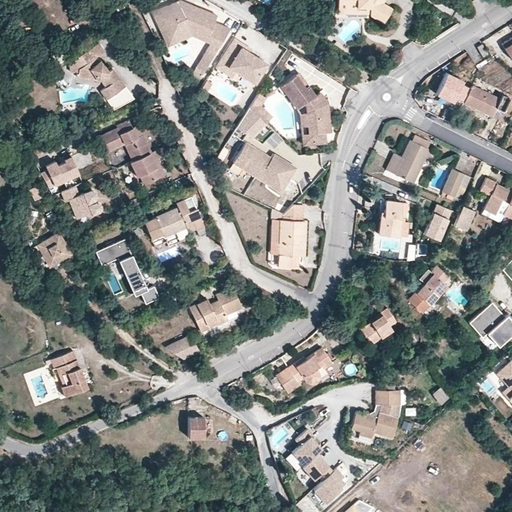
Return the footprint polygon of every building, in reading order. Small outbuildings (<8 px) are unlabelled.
[(192,4),(183,0),(175,0),(152,11),(160,29),(165,27),(169,36),(189,27),(206,35),(204,39),(217,45),(227,28),(212,21),(214,14),(198,6),(196,9),(191,7),(192,4)] [(338,0),(338,11),(343,11),(348,10),(356,8),(358,15),(364,15),(367,10),(369,12),(369,13),(383,22),(392,7),(383,1),(383,0),(338,0)] [(165,27),(160,29),(167,44),(190,33),(204,39),(206,35),(189,27),(169,36),(165,27)] [(243,44),(233,38),(219,61),(236,71),(254,82),(266,62),(240,47),(243,44)] [(511,57),(511,40),(511,41),(510,38),(503,42),(505,46),(503,47),(511,58),(511,57)] [(79,65),(77,74),(76,75),(94,80),(96,82),(100,80),(106,88),(101,92),(106,101),(125,86),(114,71),(110,73),(102,62),(97,65),(93,60),(99,56),(106,50),(101,43),(82,55),(81,53),(74,58),(79,65)] [(478,46),(471,49),(475,54),(481,50),(478,46)] [(207,61),(212,54),(205,50),(201,55),(205,57),(203,59),(207,61)] [(201,71),(207,61),(203,59),(205,57),(201,55),(194,67),(201,71)] [(97,65),(102,62),(99,56),(93,60),(97,65)] [(69,72),(77,74),(79,65),(74,58),(71,60),(69,72)] [(236,71),(219,61),(215,67),(232,77),(236,71)] [(454,95),(463,100),(469,88),(460,84),(462,80),(445,71),(435,91),(452,100),(454,95)] [(293,76),(304,89),(309,86),(298,72),(293,76)] [(299,107),(306,102),(308,104),(307,110),(303,110),(303,122),(306,122),(306,131),(311,131),(311,141),(322,141),(322,131),(325,131),(329,131),(328,110),(325,110),(325,103),(317,93),(316,94),(309,86),(304,89),(293,76),(277,87),(284,96),(287,93),(299,107)] [(463,100),(497,118),(508,97),(501,93),(498,99),(471,85),(469,88),(463,100)] [(320,91),(317,93),(325,103),(325,110),(328,110),(329,101),(320,91)] [(258,94),(255,98),(259,100),(257,103),(261,106),(265,99),(258,94)] [(264,125),(271,120),(260,107),(261,106),(257,103),(259,100),(255,98),(249,108),(264,125)] [(249,108),(237,127),(247,139),(264,125),(249,108)] [(299,140),(311,141),(311,131),(306,131),(306,122),(303,122),(303,110),(299,110),(299,140)] [(136,137),(131,125),(128,118),(115,124),(116,126),(96,135),(103,151),(120,144),(126,158),(123,159),(129,172),(132,170),(137,183),(163,172),(160,164),(154,167),(150,158),(156,155),(161,153),(158,145),(149,149),(142,152),(138,144),(146,140),(143,134),(142,134),(136,137)] [(137,123),(131,125),(136,137),(142,134),(137,123)] [(413,183),(422,161),(427,151),(430,145),(413,137),(410,144),(408,143),(401,160),(392,156),(386,171),(413,183)] [(149,149),(146,140),(138,144),(142,152),(149,149)] [(285,186),(295,168),(277,157),(274,163),(269,161),(271,159),(245,143),(233,162),(256,175),(260,176),(261,174),(275,182),(276,180),(285,186)] [(93,159),(88,147),(70,155),(76,167),(93,159)] [(427,151),(422,161),(429,164),(434,154),(427,151)] [(76,167),(70,155),(69,152),(62,155),(64,159),(55,163),(53,159),(46,163),(49,167),(39,172),(46,186),(78,172),(76,167)] [(154,167),(160,164),(156,155),(150,158),(154,167)] [(455,165),(462,169),(466,160),(459,156),(455,165)] [(455,197),(459,188),(465,175),(453,169),(441,195),(446,198),(448,194),(455,197)] [(281,191),(285,186),(276,180),(275,182),(261,174),(260,176),(256,175),(281,191)] [(465,175),(459,188),(466,191),(472,178),(465,175)] [(489,195),(483,207),(493,212),(499,200),(505,203),(500,215),(509,219),(511,213),(511,191),(485,177),(478,190),(489,195)] [(78,192),(73,183),(60,188),(64,199),(69,198),(77,215),(97,207),(99,204),(98,200),(94,199),(92,195),(94,193),(92,188),(88,187),(78,192)] [(32,197),(38,195),(35,184),(28,186),(32,197)] [(383,192),(382,200),(394,201),(395,193),(383,192)] [(175,206),(143,221),(150,237),(162,232),(164,236),(191,223),(193,227),(202,223),(194,206),(188,209),(182,197),(174,201),(175,206)] [(377,235),(396,237),(399,209),(403,210),(405,210),(406,202),(394,201),(382,200),(381,219),(379,219),(377,235)] [(451,210),(437,203),(424,233),(439,239),(451,210)] [(278,254),(278,267),(297,268),(299,242),(304,242),(305,223),(300,222),(301,206),(292,205),(284,214),(284,221),(280,221),(278,254)] [(462,206),(454,225),(467,231),(476,212),(462,206)] [(273,220),(280,221),(284,221),(284,214),(273,209),(272,220),(273,220)] [(399,209),(396,237),(406,237),(407,219),(403,218),(403,210),(399,209)] [(278,254),(280,221),(273,220),(271,254),(278,254)] [(57,230),(34,242),(47,265),(69,253),(57,230)] [(130,251),(125,240),(96,253),(101,264),(109,261),(110,263),(119,260),(136,296),(142,294),(148,291),(132,256),(129,257),(127,253),(130,251)] [(420,315),(446,286),(444,283),(452,275),(437,262),(429,271),(433,275),(425,284),(408,303),(420,315)] [(433,275),(429,271),(427,269),(419,278),(425,284),(433,275)] [(160,299),(155,287),(148,291),(142,294),(147,305),(160,299)] [(201,332),(210,327),(208,323),(216,319),(218,323),(219,325),(228,321),(226,316),(242,308),(232,288),(215,296),(218,301),(209,305),(207,299),(190,308),(201,332)] [(504,319),(491,304),(469,324),(481,338),(487,334),(497,345),(511,333),(511,334),(511,319),(511,321),(507,316),(504,319)] [(360,331),(360,330),(351,337),(362,352),(392,331),(389,327),(396,322),(386,308),(375,316),(378,319),(360,331)] [(358,328),(360,330),(360,331),(378,319),(375,316),(358,328)] [(208,323),(210,327),(218,323),(216,319),(208,323)] [(192,335),(165,347),(184,360),(200,352),(192,335)] [(335,355),(348,347),(341,336),(328,344),(335,355)] [(56,376),(58,376),(62,374),(67,384),(63,385),(62,386),(65,396),(87,386),(69,348),(48,357),(56,376)] [(314,374),(315,373),(312,368),(317,364),(321,369),(329,363),(318,348),(301,360),(300,358),(275,374),(287,390),(299,383),(297,379),(301,377),(303,379),(305,381),(308,382),(310,383),(314,379),(315,377),(314,374)] [(511,361),(509,358),(495,371),(506,384),(500,390),(511,403),(511,361)] [(312,368),(315,373),(321,369),(317,364),(312,368)] [(62,374),(58,376),(63,385),(67,384),(62,374)] [(235,384),(228,387),(232,394),(239,391),(235,384)] [(440,404),(449,397),(439,385),(430,392),(440,404)] [(376,416),(354,411),(350,427),(359,429),(359,432),(372,435),(374,429),(392,433),(399,403),(399,389),(375,390),(375,403),(379,402),(376,416)] [(201,416),(186,415),(185,437),(203,437),(203,433),(211,433),(212,419),(201,419),(201,416)] [(290,450),(301,463),(316,451),(320,447),(309,434),(311,432),(307,427),(294,438),(298,443),(290,450)] [(332,470),(316,451),(301,463),(300,465),(311,478),(316,474),(321,480),(332,470)] [(342,475),(336,467),(332,470),(321,480),(312,488),(323,501),(344,483),(339,477),(342,475)] [(360,511),(366,511),(373,506),(360,499),(354,504),(360,511)]
